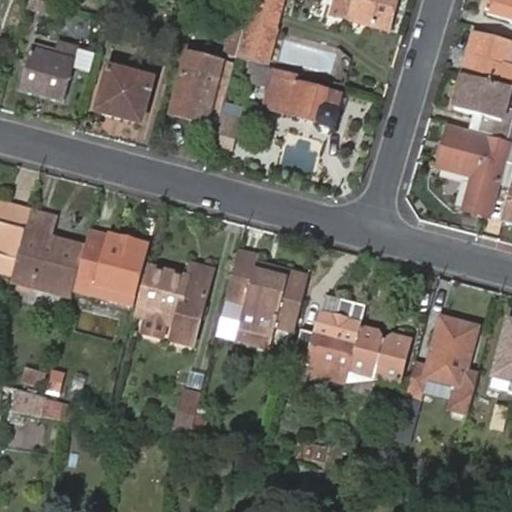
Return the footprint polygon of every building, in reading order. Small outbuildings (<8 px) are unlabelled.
[(252,0),(240,49),(237,59),(267,67),(284,0),(252,0)] [(337,0),(330,33),(385,47),(397,0),(337,0)] [(511,0),(491,0),(487,15),(511,22),(511,0)] [(511,44),(477,34),(465,76),(510,89),(511,89),(511,44)] [(65,102),(79,50),(57,44),(54,57),(32,51),(22,90),(65,102)] [(237,59),(240,49),(228,46),(221,71),(233,74),(237,59)] [(142,126),(154,83),(111,71),(99,114),(142,126)] [(167,134),(214,146),(226,103),(230,85),(185,74),(167,134)] [(265,108),(301,119),(303,110),(320,115),(318,123),(320,127),(332,131),(337,128),(341,116),(338,111),(343,96),(296,83),(295,87),(251,76),(249,85),(252,94),(267,100),(265,108)] [(510,89),(465,76),(455,108),(474,114),(483,116),(478,131),(505,140),(511,115),(511,113),(505,111),(506,105),(510,106),(511,97),(511,96),(508,95),(510,89)] [(226,103),(214,146),(234,151),(245,107),(226,103)] [(303,110),(301,119),(318,123),(320,115),(303,110)] [(483,116),(474,114),(470,129),(478,131),(483,116)] [(511,141),(511,142),(511,145),(451,128),(440,166),(475,176),(466,211),(491,219),(501,184),(511,187),(511,141)] [(0,227),(26,234),(31,215),(2,207),(1,207),(0,212),(0,227)] [(34,280),(31,292),(66,302),(79,255),(48,246),(55,221),(31,215),(26,234),(16,275),(34,280)] [(2,275),(15,278),(16,275),(26,234),(0,227),(0,257),(5,259),(2,275)] [(77,291),(120,303),(117,317),(127,320),(145,254),(91,239),(77,291)] [(274,329),(294,333),(309,280),(272,271),(270,280),(252,274),(254,266),(256,260),(236,254),(224,299),(243,305),(236,329),(272,338),(274,329)] [(272,271),(254,266),(252,274),(270,280),(272,271)] [(170,321),(168,327),(176,329),(172,346),(193,351),(213,276),(192,271),(188,283),(150,273),(137,320),(147,322),(150,315),(170,321)] [(15,278),(12,287),(31,292),(34,280),(16,275),(15,278)] [(337,323),(341,305),(325,301),(320,318),(337,323)] [(311,377),(346,386),(349,374),(361,332),(366,311),(341,305),(337,323),(320,318),(314,338),(303,335),(288,391),(305,396),(311,377)] [(147,322),(168,327),(170,321),(150,315),(147,322)] [(451,408),(470,413),(479,379),(467,376),(477,337),(458,332),(460,326),(442,321),(430,366),(417,363),(408,397),(424,401),(426,395),(429,382),(455,389),(452,402),(451,408)] [(511,396),(511,325),(509,324),(493,383),(511,388),(510,396),(511,396)] [(479,331),(460,326),(458,332),(477,337),(479,331)] [(268,350),(272,338),(236,329),(233,340),(268,350)] [(379,336),(361,332),(349,374),(393,386),(406,343),(399,342),(392,349),(391,355),(378,352),(380,346),(379,336)] [(392,349),(399,342),(379,336),(380,346),(378,352),(391,355),(392,349)] [(23,383),(41,388),(44,377),(26,371),(23,383)] [(426,395),(452,402),(455,389),(429,382),(426,395)] [(177,403),(195,407),(197,398),(179,393),(177,403)] [(182,435),(187,437),(195,407),(177,403),(169,432),(182,435)] [(324,467),(329,450),(303,442),(297,460),(324,467)] [(323,472),(335,475),(342,454),(329,450),(324,467),(323,472)] [(337,496),(340,476),(335,475),(323,472),(299,466),(296,491),(337,496)] [(349,511),(354,511),(359,482),(340,476),(337,496),(335,511),(349,511)]
